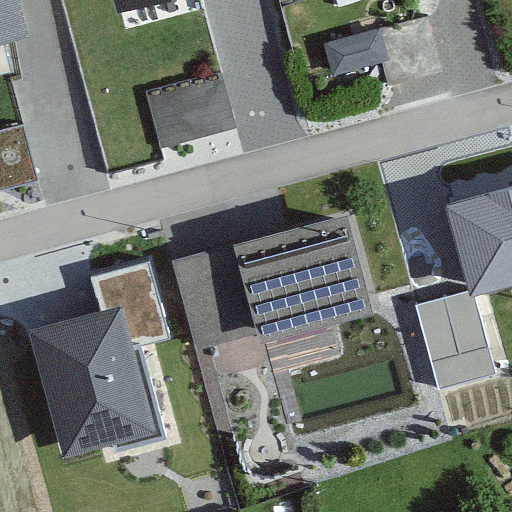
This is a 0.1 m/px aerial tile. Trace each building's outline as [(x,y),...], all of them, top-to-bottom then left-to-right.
[(12,0),(0,0),(0,66),(27,60),(12,0)] [(215,0),(108,0),(116,33),(218,10),(215,0)] [(327,31),(337,72),(390,58),(379,17),(327,31)] [(25,124),(0,130),(0,188),(40,176),(25,124)] [(511,191),(451,209),(475,293),(511,282),(511,191)] [(349,206),(166,263),(194,351),(377,294),(349,206)] [(119,310),(33,334),(66,454),(153,430),(119,310)]
